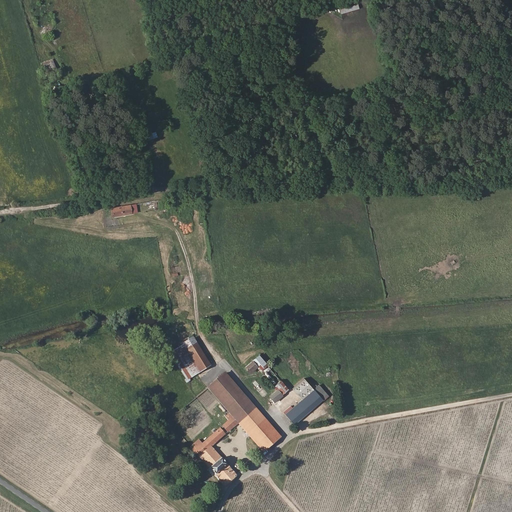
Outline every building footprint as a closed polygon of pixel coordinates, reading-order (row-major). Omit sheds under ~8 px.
[(342,13),(360,8),(359,4),(341,10),(342,13)] [(57,71),(54,62),(49,63),(48,61),(43,63),(47,75),(57,71)] [(137,203),(111,208),(113,217),(139,213),(137,203)] [(188,380),(210,365),(193,337),(182,343),(181,346),(171,352),(188,380)] [(259,355),(244,367),(250,374),(261,364),(268,372),(271,369),(259,355)] [(238,424),(263,452),(280,436),(224,372),(206,388),(208,389),(229,413),(225,417),(228,421),(222,426),(228,433),(238,424)] [(302,399),(285,414),(294,424),(329,394),(320,384),(314,389),(305,378),(293,388),(302,399)] [(278,389),(269,397),(275,403),(283,396),(282,395),(290,388),(282,379),(274,386),(278,389)] [(194,450),(225,486),(236,475),(211,447),(225,435),(219,428),(202,444),(198,440),(192,445),(195,449),(194,450)]
